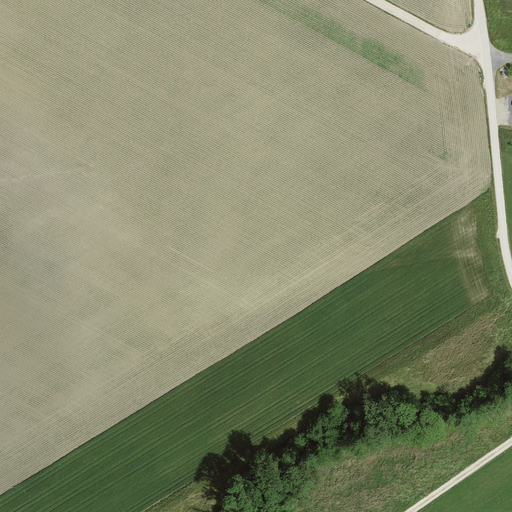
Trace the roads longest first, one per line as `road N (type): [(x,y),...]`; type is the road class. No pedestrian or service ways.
road 1 (unclassified): [(476,0),(511,269)]
road 2 (track): [(373,0),(440,35),(511,59)]
road 3 (unclassified): [(511,442),(412,511)]
